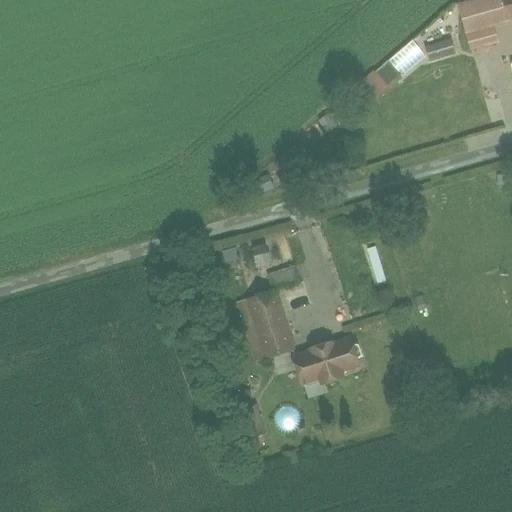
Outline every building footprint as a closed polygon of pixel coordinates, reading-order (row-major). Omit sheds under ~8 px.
[(493,28),(511,22),(511,0),(490,0),(459,9),(472,53),(498,46),(493,28)] [(411,39),(358,81),(372,100),(426,57),(411,39)] [(275,299),(278,310),(307,301),(298,268),(268,277),(275,299)] [(275,299),(241,309),(256,364),(291,354),(278,310),(275,299)] [(421,299),(414,303),(419,314),(426,310),(421,299)] [(352,338),(290,357),(299,385),(360,366),(352,338)] [(233,410),(241,440),(263,434),(255,404),(233,410)] [(291,406),(271,411),(276,430),(296,425),(291,406)]
